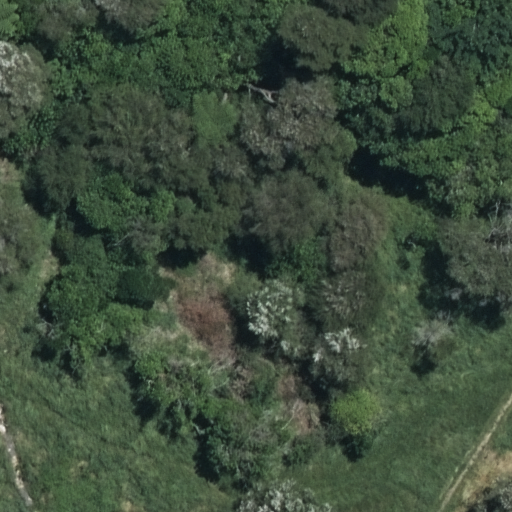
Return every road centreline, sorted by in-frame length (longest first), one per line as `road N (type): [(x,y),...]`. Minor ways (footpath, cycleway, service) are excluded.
road 1 (track): [(167,511),(511,400)]
road 2 (track): [(0,416),(146,511)]
